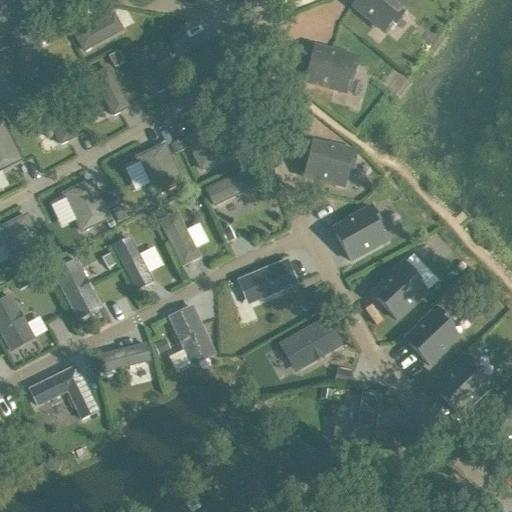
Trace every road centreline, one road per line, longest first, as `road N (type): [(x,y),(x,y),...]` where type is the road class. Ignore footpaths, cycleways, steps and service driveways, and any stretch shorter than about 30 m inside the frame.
road 1 (unclassified): [(268,0),(259,75),(279,162),(335,291),(439,439)]
road 2 (unclassified): [(439,439),(337,511)]
